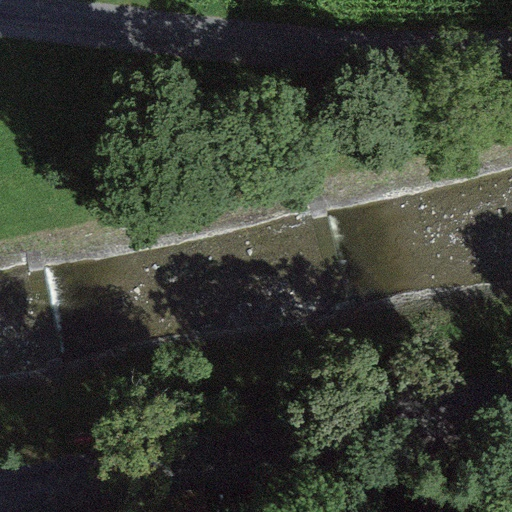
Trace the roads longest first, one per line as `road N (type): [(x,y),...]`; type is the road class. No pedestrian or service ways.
road 1 (unclassified): [(0,498),(511,408)]
road 2 (unclassified): [(0,15),(325,47),(511,45)]
